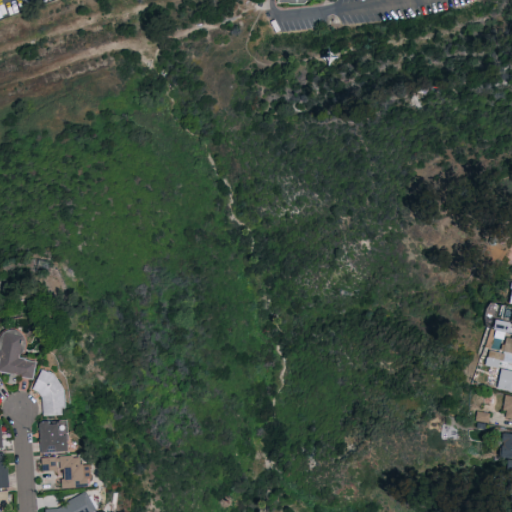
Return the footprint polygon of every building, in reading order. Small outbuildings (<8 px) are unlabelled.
[(511,281),(508,281),(503,302),(511,303),(511,281)] [(496,320),(511,324),(510,333),(507,333),(505,341),(495,339),(497,331),(494,330),(496,320)] [(35,380),(21,378),(22,376),(20,376),(18,384),(13,385),(10,384),(12,375),(0,372),(0,366),(1,360),(0,359),(0,350),(2,350),(1,343),(1,340),(3,336),(7,333),(13,331),(19,332),(22,333),(26,337),(28,345),(27,349),(25,352),(22,356),(21,358),(28,360),(28,361),(38,363),(35,380)] [(504,345),(506,345),(508,338),(511,338),(511,353),(504,352),(505,352),(502,351),(504,345)] [(491,351),(506,355),(505,362),(501,361),(499,369),(486,366),(488,358),(489,358),(491,351)] [(44,370),(56,376),(67,391),(67,409),(64,409),(65,416),(45,417),(44,399),(40,392),(35,390),(44,370)] [(503,370),(511,371),(511,391),(499,389),(503,370)] [(511,418),(511,395),(497,393),(494,408),(503,410),(501,417),(511,418)] [(478,412),(492,414),(490,424),(477,422),(478,412)] [(43,454),(41,423),(51,422),(51,425),(60,425),(61,437),(69,436),(70,452),(43,454)] [(504,434),(511,434),(511,458),(500,458),(501,449),(503,449),(503,446),(505,446),(505,443),(503,443),(504,434)] [(0,454),(6,454),(6,461),(4,462),(5,467),(10,467),(12,489),(0,489),(0,454)] [(43,459),(58,458),(58,459),(61,459),(61,457),(75,456),(75,459),(82,458),(83,465),(85,465),(85,466),(92,465),(94,479),(90,480),(90,488),(64,490),(63,480),(66,480),(65,470),(62,470),(62,463),(59,464),(59,472),(45,473),(43,459)] [(503,467),(511,467),(511,458),(503,459),(503,467)] [(0,492),(10,492),(11,508),(1,509),(0,510),(0,492)] [(87,493),(88,494),(88,493),(91,498),(93,497),(100,508),(97,510),(98,511),(96,511),(47,511),(47,510),(60,509),(87,493)]
